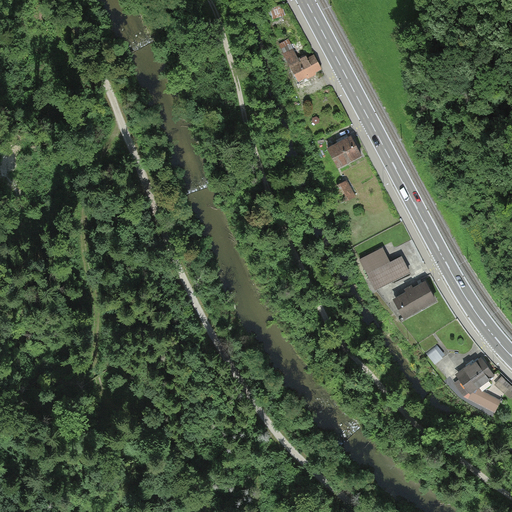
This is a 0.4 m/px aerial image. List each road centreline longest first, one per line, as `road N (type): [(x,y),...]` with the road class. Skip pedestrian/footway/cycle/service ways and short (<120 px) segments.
road 1 (track): [(358,511),(272,429),(228,368),(157,222),(96,63),(57,0)]
road 2 (track): [(511,497),(443,447),(338,337),(274,211),(209,0)]
road 3 (track): [(208,511),(165,441),(109,405),(99,384),(82,229),(96,170),(120,123)]
road 4 (secondary): [(511,356),(472,307),(305,0)]
